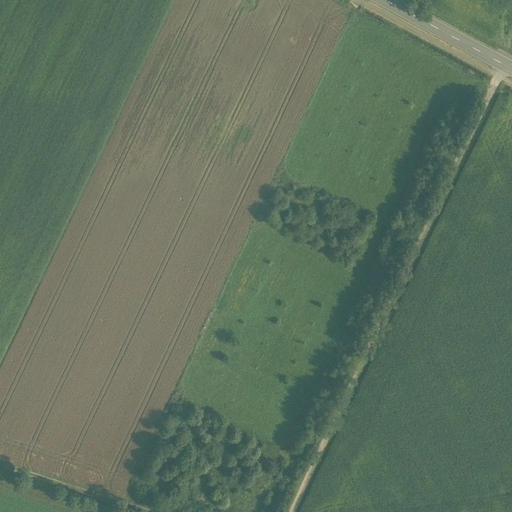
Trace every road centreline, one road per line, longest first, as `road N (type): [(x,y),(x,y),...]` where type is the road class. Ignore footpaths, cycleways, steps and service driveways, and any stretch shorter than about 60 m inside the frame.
road 1 (track): [(290,511),(499,66)]
road 2 (track): [(146,511),(0,464)]
road 3 (tertiary): [(379,0),(511,72)]
